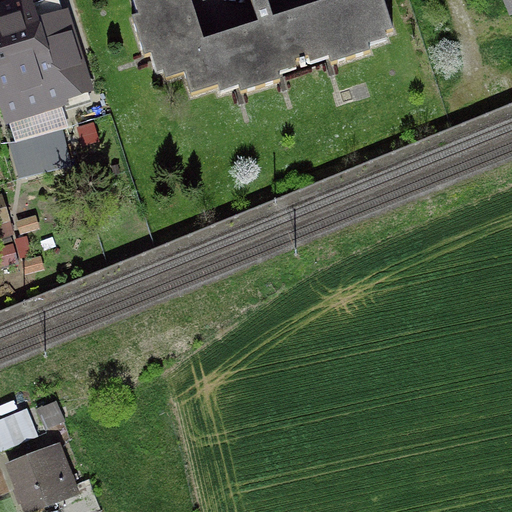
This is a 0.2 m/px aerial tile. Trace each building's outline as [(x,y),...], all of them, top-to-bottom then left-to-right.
[(181,0),(138,0),(143,17),(131,21),(143,59),(156,55),(164,82),(183,76),(189,97),(235,82),(239,95),(277,83),(273,70),(325,54),(329,67),(367,54),(363,41),(390,33),(379,0),(354,0),(355,2),(197,52),(181,0)] [(268,15),(263,0),(249,0),(248,1),(254,19),(268,15)] [(511,0),(503,0),(509,15),(511,14),(511,0)] [(41,42),(32,14),(0,23),(0,109),(4,121),(61,103),(59,98),(79,92),(78,90),(80,90),(62,34),(41,42)] [(0,448),(1,451),(38,437),(27,410),(0,420),(0,448)] [(73,489),(59,454),(13,471),(21,491),(14,493),(18,503),(24,501),(27,507),(73,489)]
